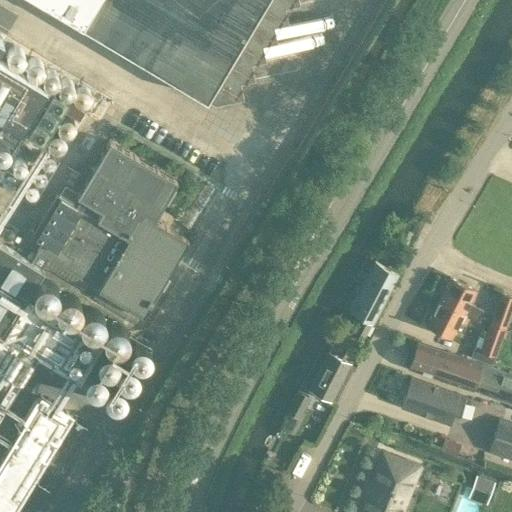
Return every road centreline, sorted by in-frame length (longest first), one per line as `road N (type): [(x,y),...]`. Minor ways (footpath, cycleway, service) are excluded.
road 1 (unknown): [(336,0),(33,511)]
road 2 (tertiary): [(228,412),(467,0)]
road 3 (residential): [(285,511),(455,204)]
